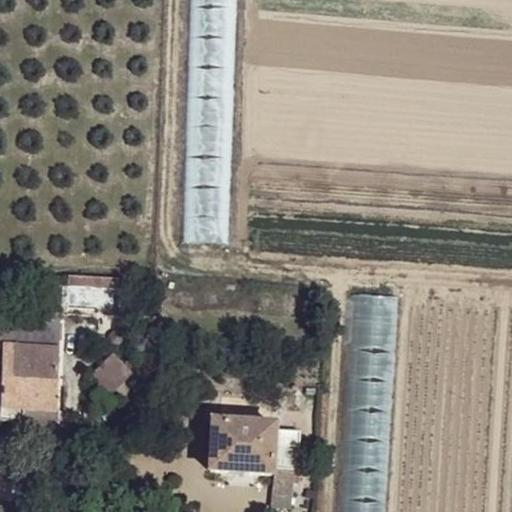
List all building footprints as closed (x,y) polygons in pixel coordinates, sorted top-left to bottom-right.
[(135,281),(73,277),(73,286),(125,289),(124,318),(132,318),(135,281)] [(16,311),(16,318),(16,338),(16,345),(61,347),(64,315),(16,311)] [(16,318),(0,316),(0,336),(16,338),(16,318)] [(16,345),(8,345),(3,403),(57,406),(61,347),(16,345)] [(279,425),(215,422),(212,473),(274,474),(275,468),(279,433),(279,425)] [(302,437),(279,433),(275,468),(279,468),(294,469),(301,470),(302,437)] [(294,469),(279,468),(278,505),(293,504),(294,469)]
